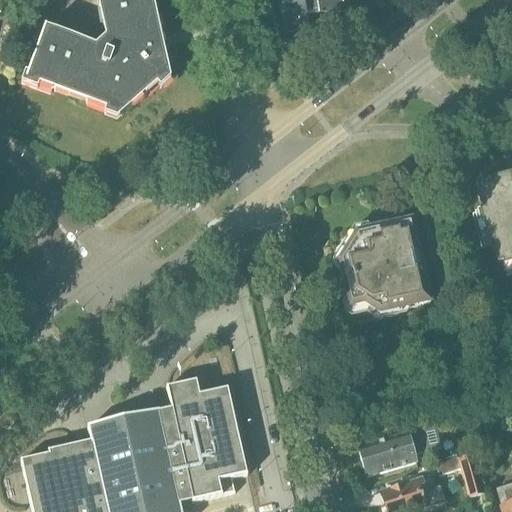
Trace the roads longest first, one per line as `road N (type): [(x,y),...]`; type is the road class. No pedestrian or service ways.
road 1 (tertiary): [(264,192),(338,511)]
road 2 (secondary): [(264,192),(419,72)]
road 3 (secondary): [(254,151),(109,262)]
road 4 (secondary): [(124,301),(264,192)]
road 5 (secondary): [(392,42),(254,151)]
road 6 (secondary): [(0,396),(124,301)]
road 7 (tertiary): [(254,151),(218,0)]
